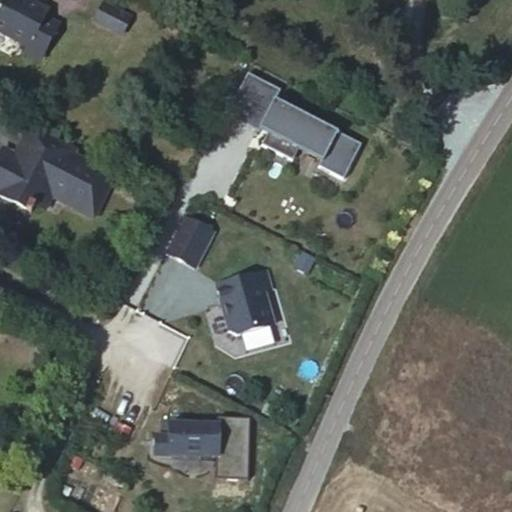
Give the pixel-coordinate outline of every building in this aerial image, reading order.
[(0,1),(0,54),(8,59),(6,67),(25,76),(44,37),(27,27),(29,21),(12,12),(8,6),(0,1)] [(93,15),(81,39),(112,54),(123,31),(93,15)] [(280,90),(245,74),(225,117),(321,161),(319,166),(345,178),(362,142),(338,131),(275,102),(280,90)] [(67,164),(21,140),(7,168),(0,180),(0,213),(23,225),(26,218),(36,223),(43,210),(85,231),(107,188),(65,167),(67,164)] [(213,229),(185,216),(167,257),(195,270),(213,229)] [(267,271),(218,283),(230,335),(239,332),(279,323),(267,271)] [(149,456),(149,476),(211,479),(213,448),(163,445),(162,456),(149,456)]
